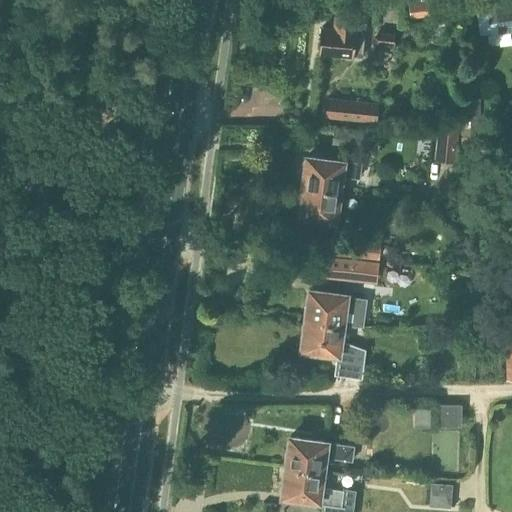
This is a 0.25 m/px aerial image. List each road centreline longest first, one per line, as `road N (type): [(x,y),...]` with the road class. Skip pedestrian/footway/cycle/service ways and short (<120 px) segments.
road 1 (primary): [(144,391),(196,0)]
road 2 (residential): [(144,391),(482,391)]
road 3 (track): [(19,0),(11,173),(0,217)]
road 4 (primary): [(129,511),(144,391)]
road 5 (residential): [(482,391),(476,511)]
